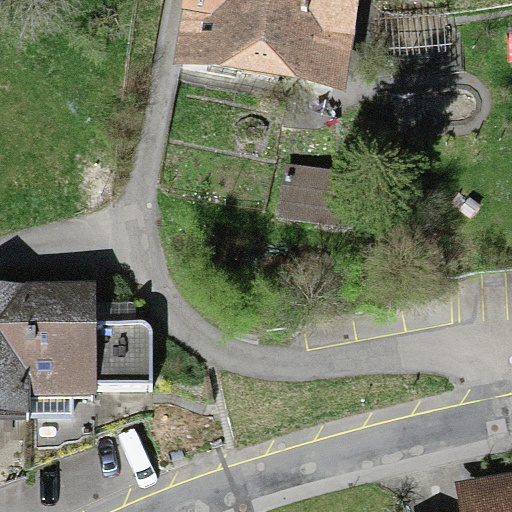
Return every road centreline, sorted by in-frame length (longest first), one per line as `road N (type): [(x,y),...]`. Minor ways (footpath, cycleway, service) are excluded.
road 1 (residential): [(135,242),(159,299),(218,353),(283,367),(446,358),(483,372),(501,419)]
road 2 (residential): [(501,419),(276,474),(177,511)]
road 3 (residential): [(181,0),(139,181),(135,242)]
road 4 (residential): [(135,242),(51,244),(0,257)]
